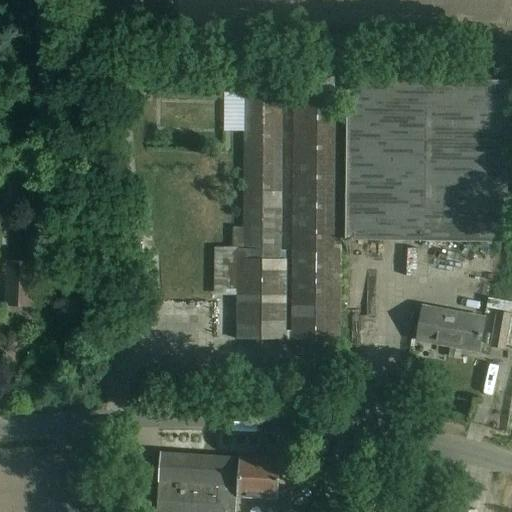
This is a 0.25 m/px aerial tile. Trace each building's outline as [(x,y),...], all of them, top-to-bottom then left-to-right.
[(49,20),(49,8),(26,8),(26,20),(49,20)] [(61,79),(38,78),(38,94),(61,94),(61,79)] [(509,81),(349,79),(347,240),(507,242),(509,81)] [(240,258),(239,319),(239,339),(289,340),(291,249),(283,249),(286,100),(249,99),(248,133),(246,258),(240,258)] [(293,331),(293,340),(341,340),(341,320),(345,101),(297,100),(293,331)] [(237,144),(236,109),(225,109),(226,144),(237,144)] [(32,261),(5,260),(3,305),(30,306),(32,261)] [(511,312),(511,301),(489,298),(487,308),(511,312)] [(425,307),(422,321),(418,341),(439,344),(439,340),(450,342),(449,346),(451,347),(451,345),(478,349),(478,352),(479,352),(486,318),(425,307)] [(510,313),(499,311),(491,345),(503,348),(510,313)] [(206,459),(206,456),(162,453),(160,481),(161,481),(158,511),(236,511),(240,459),(217,457),(217,460),(206,459)] [(240,459),(236,511),(238,511),(240,496),(278,499),(281,459),(241,456),(240,459)]
